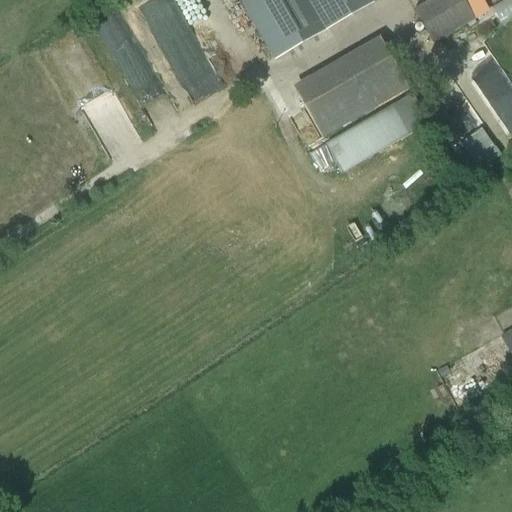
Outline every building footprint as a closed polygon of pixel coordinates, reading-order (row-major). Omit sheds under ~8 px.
[(375,0),(239,0),(274,59),(375,0)] [(473,20),(461,0),(431,0),(411,11),(430,45),(473,20)] [(490,10),(483,0),(463,0),(475,19),(490,10)] [(511,0),(493,0),(497,11),(511,5),(511,0)] [(408,90),(379,37),(291,87),(321,140),(408,90)] [(67,70),(83,53),(67,38),(51,55),(67,70)] [(511,138),(511,137),(511,85),(499,65),(474,82),(511,138)] [(428,124),(412,96),(325,146),(340,174),(410,134),(428,124)] [(511,330),(501,337),(511,358),(511,330)]
